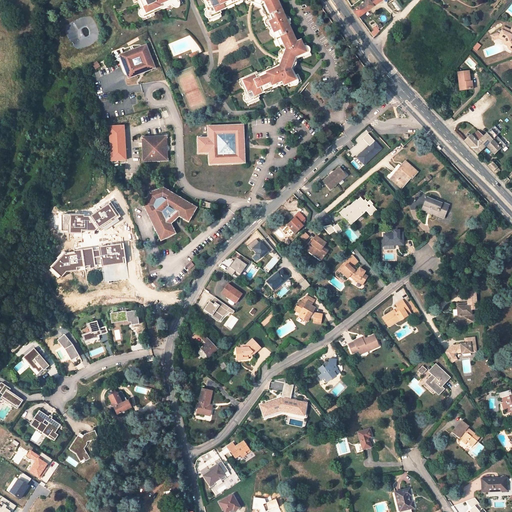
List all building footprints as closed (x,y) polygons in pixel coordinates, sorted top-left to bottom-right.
[(140,0),(142,3),(139,4),(145,17),(155,13),(154,10),(167,4),(168,7),(179,2),(178,0),(140,0)] [(206,5),(212,18),(222,13),(221,11),(228,8),(227,6),(240,0),(251,0),(264,6),(272,24),(269,24),(274,35),(276,34),(284,52),(277,69),(266,74),(265,72),(257,75),(257,73),(242,80),(246,89),(243,90),(249,103),(259,99),(257,94),(282,83),(284,88),(298,82),(293,71),(297,61),(308,56),(302,42),(297,44),(290,27),(286,18),(278,1),(279,0),(206,0),(208,4),(206,5)] [(367,0),(354,9),(359,16),(381,0),(367,0)] [(504,39),(506,46),(508,50),(511,51),(511,27),(511,31),(503,27),(500,34),(499,37),(504,39)] [(492,40),(496,39),(502,41),(504,47),(506,46),(504,39),(499,37),(500,34),(497,33),(490,35),(492,40)] [(146,45),(119,55),(128,79),(155,68),(146,45)] [(457,73),(460,91),(469,90),(468,82),(472,82),(471,77),(469,77),(468,72),(457,73)] [(243,126),(207,127),(208,138),(197,138),(198,154),(208,153),(209,165),(244,164),(243,126)] [(325,126),(320,131),(327,138),(332,134),(325,126)] [(504,144),(497,136),(501,133),(495,126),(483,137),(472,149),(477,155),(487,146),(495,154),(500,149),(500,148),(504,144)] [(472,136),(471,135),(465,141),(472,149),(483,137),(477,131),(472,136)] [(369,145),(357,157),(365,166),(384,148),(368,133),(363,139),(369,145)] [(143,163),(168,161),(167,136),(142,138),(143,163)] [(412,176),(413,177),(417,172),(405,162),(393,175),(405,185),(412,176)] [(134,163),(123,163),(123,173),(134,172),(134,163)] [(500,171),(492,163),(488,166),(496,175),(500,171)] [(339,167),(323,182),(330,190),(346,176),(339,167)] [(390,179),(401,189),(405,185),(393,175),(390,179)] [(198,207),(164,188),(150,193),(145,206),(162,241),(177,233),(172,223),(180,215),(190,221),(198,207)] [(349,206),(345,209),(344,208),(339,213),(344,218),(345,217),(349,222),(360,211),(363,214),(365,212),(364,212),(367,209),(372,214),(377,210),(372,205),(373,204),(369,200),(367,202),(365,199),(364,201),(361,198),(357,201),(357,200),(349,206)] [(444,218),(448,205),(432,199),(431,200),(427,198),(422,210),(427,212),(426,213),(431,215),(432,214),(444,218)] [(352,224),(363,214),(360,211),(349,222),(352,224)] [(295,218),(287,225),(290,229),(294,232),(295,233),(303,226),(300,223),(305,219),(299,213),(294,217),(295,218)] [(332,224),(322,227),(329,235),(335,232),(338,236),(342,233),(336,226),(334,227),(332,224)] [(404,245),(403,233),(400,233),(400,230),(394,230),(394,233),(384,234),(384,245),(404,245)] [(305,232),(300,237),(304,241),(309,236),(305,232)] [(330,254),(325,250),(329,245),(325,242),(324,243),(318,239),(313,246),(316,248),(312,253),(311,254),(315,258),(316,256),(324,262),(330,254)] [(499,244),(505,250),(507,248),(504,244),(507,242),(505,239),(499,244)] [(257,263),(270,250),(260,240),(251,249),(255,253),(251,257),(257,263)] [(241,274),(249,260),(243,257),(241,260),(235,257),(227,272),(232,275),(235,270),(241,274)] [(348,278),(350,276),(353,279),(363,284),(367,277),(363,274),(365,271),(360,268),(358,270),(354,266),(352,268),(347,264),(341,271),(348,278)] [(288,277),(282,269),(268,281),(274,289),(288,277)] [(242,295),(227,284),(221,293),(230,299),(231,298),(237,302),(242,295)] [(471,316),(470,309),(476,309),(474,292),(467,292),(467,303),(467,305),(463,306),(463,305),(462,303),(456,304),(456,310),(458,311),(458,319),(456,322),(462,324),(464,326),(465,323),(468,325),(469,322),(473,322),(472,316),(471,316)] [(232,314),(234,311),(213,296),(203,309),(220,322),(228,311),(232,314)] [(321,324),(323,314),(315,313),(313,312),(316,308),(312,306),(315,300),(307,296),(305,300),(303,299),(298,307),(296,305),(294,310),(303,315),(301,318),(308,321),(310,318),(313,320),(313,322),(321,324)] [(398,318),(400,320),(411,313),(402,300),(396,304),(398,308),(383,318),(387,325),(398,318)] [(126,311),(110,313),(112,323),(127,321),(128,323),(131,322),(131,325),(139,324),(138,317),(137,317),(136,310),(126,312),(126,311)] [(90,332),(82,335),(85,342),(92,338),(97,338),(98,336),(101,334),(97,321),(87,324),(90,332)] [(64,335),(57,340),(65,350),(71,360),(79,356),(73,345),(64,335)] [(363,340),(362,338),(354,341),(354,342),(348,345),(352,354),(358,351),(358,352),(366,349),(367,351),(379,346),(374,335),(363,340)] [(220,347),(215,342),(213,344),(205,336),(202,339),(205,343),(200,349),(201,349),(200,351),(199,352),(199,354),(204,360),(205,360),(208,357),(220,347)] [(470,343),(465,343),(460,344),(460,345),(453,345),(453,346),(444,352),(450,362),(456,359),(453,354),(455,353),(461,352),(461,354),(471,353),(476,352),(474,338),(469,338),(470,343)] [(237,360),(248,360),(248,355),(250,355),(252,353),(254,354),(260,347),(252,339),(246,345),(242,346),(242,348),(236,349),(237,360)] [(49,366),(32,349),(21,358),(36,377),(49,366)] [(335,360),(327,359),(327,364),(327,365),(323,368),(321,366),(317,369),(321,374),(317,377),(321,381),(325,378),(328,382),(332,378),(331,376),(335,373),(333,371),(336,369),(334,366),(335,360)] [(450,377),(436,364),(428,371),(432,375),(427,379),(431,383),(428,385),(438,395),(444,389),(442,387),(450,377)] [(417,371),(422,375),(426,369),(422,365),(417,371)] [(0,392),(3,395),(1,398),(17,410),(23,401),(9,391),(11,388),(0,382),(0,392)] [(209,405),(212,391),(202,389),(199,403),(201,403),(199,413),(210,416),(212,405),(209,405)] [(117,414),(131,408),(128,401),(126,402),(123,403),(118,394),(117,393),(116,393),(114,390),(109,392),(110,396),(109,397),(117,414)] [(501,398),(502,398),(507,413),(511,412),(511,415),(511,390),(500,393),(501,398)] [(118,394),(123,403),(126,402),(121,392),(118,394)] [(282,411),(296,414),(299,401),(284,398),(284,400),(280,399),(269,403),(273,413),(282,410),(282,411)] [(39,411),(29,424),(54,442),(58,435),(55,433),(60,425),(39,411)] [(469,426),(462,421),(452,433),(459,438),(461,436),(463,437),(461,440),(466,443),(468,441),(473,445),(479,438),(467,428),(469,426)] [(372,438),(369,429),(357,432),(362,450),(371,447),(369,439),(372,438)] [(82,438),(77,435),(69,449),(75,454),(81,464),(90,459),(84,449),(87,442),(98,438),(95,431),(84,435),(82,438)] [(250,452),(243,442),(235,447),(233,444),(227,447),(230,452),(231,452),(235,458),(240,455),(242,457),(250,452)] [(27,470),(39,478),(48,462),(29,450),(25,456),(33,460),(27,470)] [(210,471),(202,476),(210,487),(226,476),(225,474),(229,472),(222,461),(209,469),(210,471)] [(21,472),(9,492),(20,499),(32,479),(21,472)] [(507,490),(507,478),(482,479),(482,491),(507,490)] [(411,495),(409,489),(395,492),(397,502),(399,502),(401,511),(414,508),(412,502),(411,502),(409,496),(411,495)] [(232,495),(219,502),(224,511),(227,511),(232,511),(240,508),(232,495)] [(0,511),(10,511),(15,505),(2,497),(0,500),(0,511)] [(253,497),(252,509),(259,510),(258,511),(265,511),(266,511),(279,507),(276,499),(266,502),(265,499),(253,497)]
